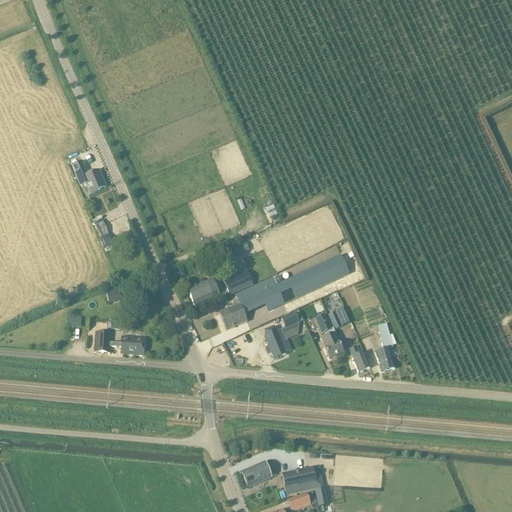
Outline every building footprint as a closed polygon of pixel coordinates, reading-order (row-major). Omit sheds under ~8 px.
[(71,166),(80,187),(85,185),(89,194),(105,188),(98,171),(88,176),(82,162),(71,166)] [(97,225),(102,237),(108,235),(103,222),(97,225)] [(112,245),(110,239),(104,241),(106,247),(112,245)] [(246,243),(226,250),(230,257),(249,250),(246,243)] [(239,305),(247,322),(324,286),(349,275),(345,265),(340,256),(263,292),(261,293),(258,286),(251,289),(236,296),(239,304),(239,305)] [(246,272),(223,282),(229,296),(252,286),(246,272)] [(187,291),(194,306),(212,298),(218,296),(212,280),(205,283),(187,291)] [(121,302),(119,293),(106,295),(109,305),(121,302)] [(225,331),(247,322),(239,305),(218,314),(225,331)] [(76,313),(75,318),(70,318),(70,327),(83,328),(83,313),(76,313)] [(335,313),(327,316),(334,330),(342,327),(335,313)] [(294,314),(281,319),(285,329),(299,324),(298,323),(294,314)] [(328,338),(321,341),(324,348),(329,360),(343,354),(333,330),(332,330),(325,316),(315,321),(321,336),(326,333),(328,338)] [(376,327),(383,351),(392,348),(392,346),(389,336),(386,324),(376,327)] [(277,332),(264,337),(268,347),(265,348),(268,354),(271,353),(274,360),(286,354),(277,332)] [(110,354),(111,347),(121,348),(121,355),(143,357),(144,339),(122,338),(121,344),(111,344),(112,334),(96,333),(94,353),(110,354)] [(352,350),(350,353),(353,359),(352,359),(358,374),(369,369),(363,354),(359,356),(356,348),(352,350)] [(395,370),(389,349),(375,353),(381,374),(395,370)] [(271,478),(264,464),(241,474),(247,489),(271,478)] [(319,467),(282,475),(286,497),(323,489),(319,467)] [(287,501),(290,511),(295,511),(310,506),(312,511),(318,508),(312,492),(306,494),(287,501)]
